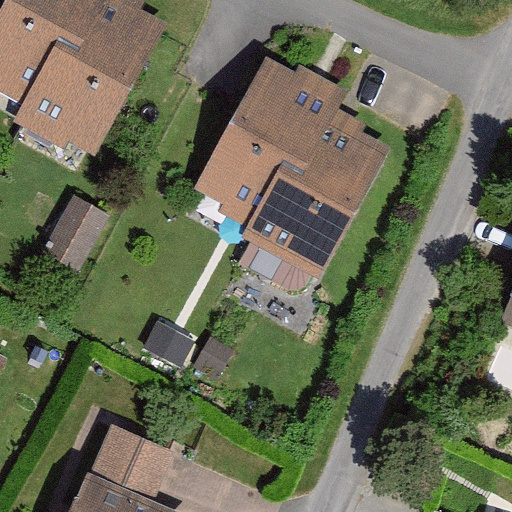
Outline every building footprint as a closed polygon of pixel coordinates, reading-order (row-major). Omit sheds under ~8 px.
[(7,0),(0,14),(0,95),(20,106),(11,123),(65,153),(70,145),(96,159),(167,28),(141,14),(146,4),(139,0),(7,0)] [(294,74),(266,60),(195,190),(223,205),(218,214),(244,228),(235,245),(290,275),(294,267),(320,281),(391,150),(365,136),(370,126),(341,110),(350,93),(298,65),(294,74)] [(91,247),(110,208),(78,193),(59,232),(91,247)] [(511,302),(502,324),(511,328),(511,302)] [(178,455),(111,426),(73,511),(177,511),(157,503),(178,455)]
